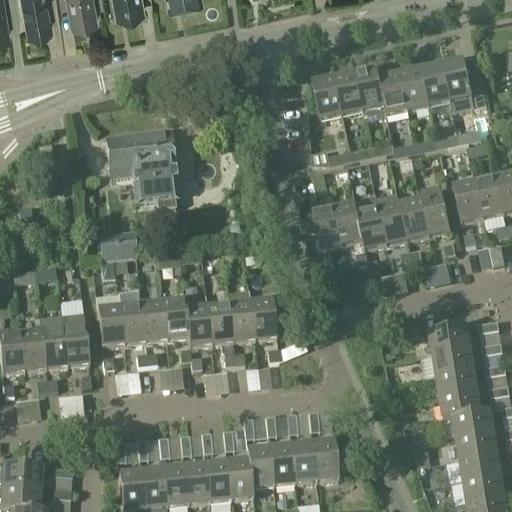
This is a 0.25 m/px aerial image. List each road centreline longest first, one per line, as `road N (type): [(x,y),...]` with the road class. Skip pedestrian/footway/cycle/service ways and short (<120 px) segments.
road 1 (residential): [(319,330),(269,199),(263,48)]
road 2 (residential): [(77,439),(113,422),(344,390)]
road 3 (residential): [(263,48),(464,9)]
road 4 (residential): [(74,87),(263,48)]
road 5 (residential): [(319,330),(506,287)]
road 6 (residential): [(398,511),(344,390)]
